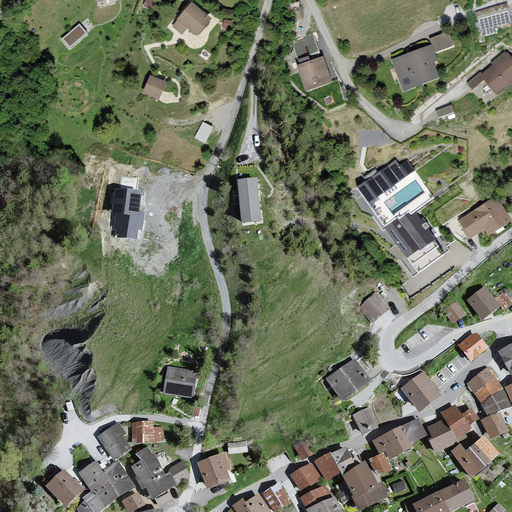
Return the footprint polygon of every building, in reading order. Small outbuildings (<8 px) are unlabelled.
[(176,26),(186,34),(191,27),(203,37),(217,18),(196,1),(176,26)] [(481,34),(511,27),(511,25),(508,7),(477,14),(481,34)] [(95,26),(88,18),(52,50),(59,57),(95,26)] [(448,76),(436,44),(396,59),(407,91),(448,76)] [(484,73),(503,93),(511,83),(511,51),(509,49),(484,73)] [(328,54),(303,64),(313,90),(338,80),(328,54)] [(173,82),(155,74),(147,90),(165,99),(173,82)] [(484,80),(476,88),(480,92),(488,84),(484,80)] [(195,136),(206,141),(214,125),(203,120),(195,136)] [(416,170),(404,154),(358,188),(371,204),(416,170)] [(268,174),(248,178),(255,221),(275,218),(268,174)] [(141,212),(143,192),(118,189),(113,238),(138,241),(139,231),(144,232),(146,213),(141,212)] [(498,235),(511,225),(511,204),(503,191),(464,219),(477,237),(492,227),(498,235)] [(396,215),(383,225),(416,270),(444,250),(414,210),(409,213),(407,210),(398,217),(396,215)] [(491,287),(472,300),(488,322),(507,309),(491,287)] [(374,324),(393,308),(379,292),(360,308),(374,324)] [(459,300),(446,306),(453,321),(466,315),(459,300)] [(476,332),(459,345),(471,359),(487,346),(476,332)] [(511,342),(499,350),(511,373),(511,342)] [(359,357),(333,378),(353,402),(379,381),(359,357)] [(163,393),(195,399),(200,370),(169,364),(163,393)] [(470,385),(486,405),(508,387),(491,367),(470,385)] [(442,393),(423,370),(401,387),(420,410),(442,393)] [(486,405),(493,416),(504,412),(511,408),(511,391),(510,387),(486,405)] [(476,423),(482,418),(475,410),(468,415),(459,404),(442,411),(445,417),(428,425),(441,453),(463,442),(462,440),(467,437),(466,434),(476,429),(476,423)] [(371,407),(355,415),(364,431),(366,431),(368,435),(382,428),(371,407)] [(493,416),(485,420),(498,443),(511,436),(511,426),(504,412),(493,416)] [(125,430),(118,419),(96,434),(114,460),(134,447),(125,433),(125,430)] [(155,425),(154,419),(131,421),(134,444),(168,440),(166,424),(155,425)] [(420,448),(408,425),(378,441),(384,454),(391,450),(397,461),(420,448)] [(507,452),(489,435),(474,450),(467,443),(455,451),(474,473),(476,474),(478,477),(494,466),(507,452)] [(247,449),(247,439),(229,440),(229,449),(247,449)] [(313,441),(299,448),(306,461),(319,454),(313,441)] [(162,465),(148,444),(136,452),(143,458),(132,465),(138,475),(135,476),(143,490),(148,487),(154,497),(176,484),(169,473),(158,480),(156,470),(162,465)] [(353,446),(319,462),(329,482),(363,466),(353,446)] [(225,450),(197,461),(208,488),(233,479),(229,469),(232,468),(225,450)] [(397,461),(391,450),(384,454),(374,459),(383,478),(400,471),(408,468),(404,460),(398,463),(397,461)] [(104,469),(97,459),(80,471),(97,493),(113,480),(104,469)] [(193,474),(183,459),(170,468),(179,483),(193,474)] [(135,486),(116,460),(104,469),(113,480),(97,493),(108,507),(135,486)] [(315,462),(293,474),(303,492),(325,480),(315,462)] [(390,497),(371,462),(348,475),(367,509),(390,497)] [(64,468),(47,486),(70,507),(87,489),(64,468)] [(457,511),(482,500),(471,478),(419,504),(423,511),(457,511)] [(284,482),(266,493),(278,511),(281,511),(297,503),(284,482)] [(331,484),(303,497),(309,508),(336,495),(331,484)] [(138,491),(122,500),(129,511),(132,511),(146,504),(138,491)] [(249,497),(237,506),(241,511),(276,511),(264,494),(252,501),(249,497)] [(348,511),(340,495),(312,509),(313,511),(348,511)] [(501,502),(491,511),(507,511),(509,510),(501,502)]
